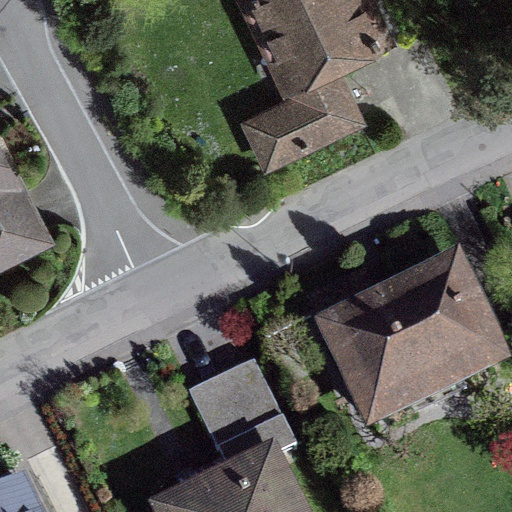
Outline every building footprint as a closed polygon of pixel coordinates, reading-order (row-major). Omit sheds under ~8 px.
[(251,0),(298,98),(288,102),(308,143),(358,119),(332,65),(382,41),(362,0),(251,0)] [(267,163),(308,143),(288,102),(247,122),(267,163)] [(0,253),(38,234),(0,153),(0,253)] [(371,422),(459,384),(458,381),(497,362),(488,344),(454,273),(374,311),(361,283),(315,305),(371,422)] [(511,331),(488,344),(497,362),(511,394),(511,331)] [(219,453),(232,481),(270,463),(296,449),(254,363),(189,395),(219,453)] [(293,511),(270,463),(232,481),(168,511),(293,511)] [(37,511),(23,483),(0,494),(0,511),(37,511)]
